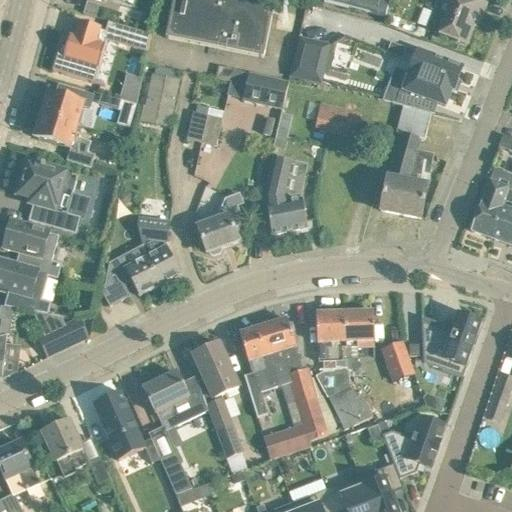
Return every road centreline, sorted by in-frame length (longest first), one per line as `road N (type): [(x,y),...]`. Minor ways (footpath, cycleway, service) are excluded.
road 1 (residential): [(434,271),(297,268),(230,286),(0,403)]
road 2 (residential): [(434,271),(511,59)]
road 3 (residential): [(441,501),(511,295)]
